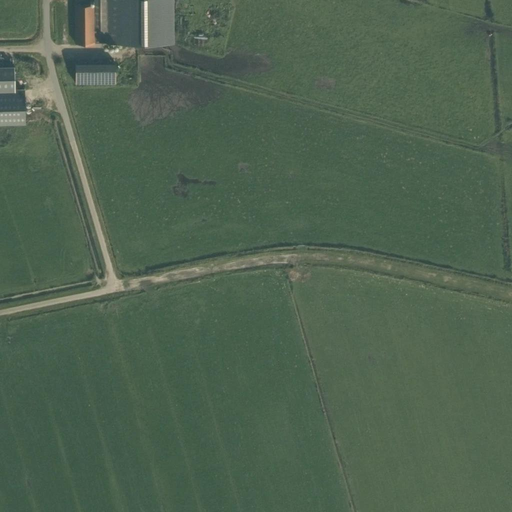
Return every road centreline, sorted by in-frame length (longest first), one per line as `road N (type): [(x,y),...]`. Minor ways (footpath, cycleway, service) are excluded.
road 1 (unclassified): [(0,315),(118,289),(47,48),(47,0)]
road 2 (track): [(118,289),(268,259),(344,257),(511,294)]
